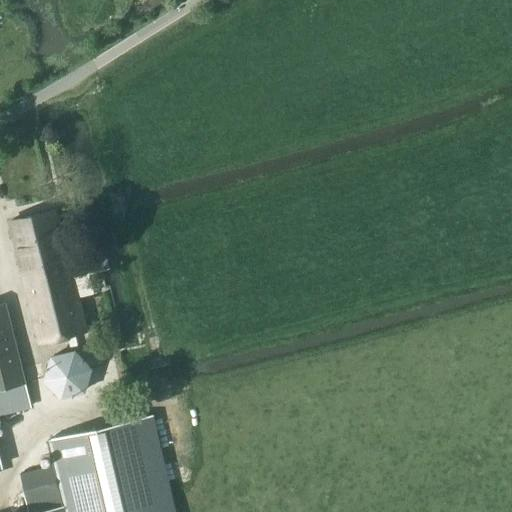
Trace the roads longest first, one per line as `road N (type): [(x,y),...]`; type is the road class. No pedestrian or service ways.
road 1 (unclassified): [(202,0),(0,131)]
road 2 (track): [(203,511),(144,293)]
